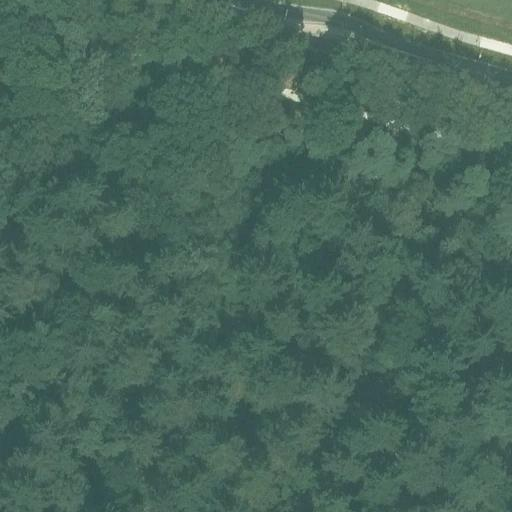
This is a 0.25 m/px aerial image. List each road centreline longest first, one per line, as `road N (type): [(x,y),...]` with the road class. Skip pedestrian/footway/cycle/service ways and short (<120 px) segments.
road 1 (primary): [(241,9),(304,42),(402,52)]
road 2 (primary): [(402,52),(340,20),(241,9)]
